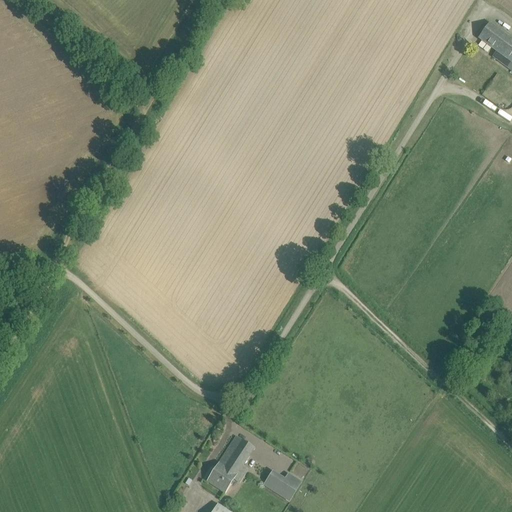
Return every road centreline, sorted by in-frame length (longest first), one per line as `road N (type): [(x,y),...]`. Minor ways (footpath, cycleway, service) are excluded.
road 1 (unclassified): [(0,282),(53,266),(67,271),(206,397),(218,399),(243,388),(324,272),(511,442)]
road 2 (unknown): [(324,272),(499,3)]
road 3 (track): [(147,107),(0,353)]
road 4 (track): [(147,107),(27,0)]
road 5 (track): [(216,0),(147,107)]
